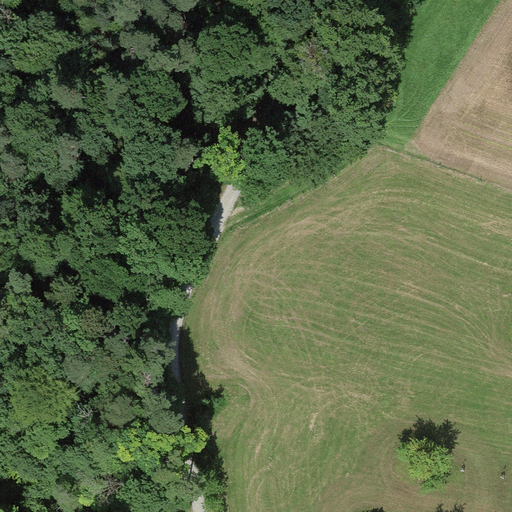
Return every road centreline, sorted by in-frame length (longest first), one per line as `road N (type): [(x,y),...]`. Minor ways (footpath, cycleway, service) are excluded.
road 1 (track): [(435,0),(361,129),(274,196),(208,218)]
road 2 (track): [(208,218),(165,317),(201,511)]
road 3 (track): [(327,0),(208,218)]
